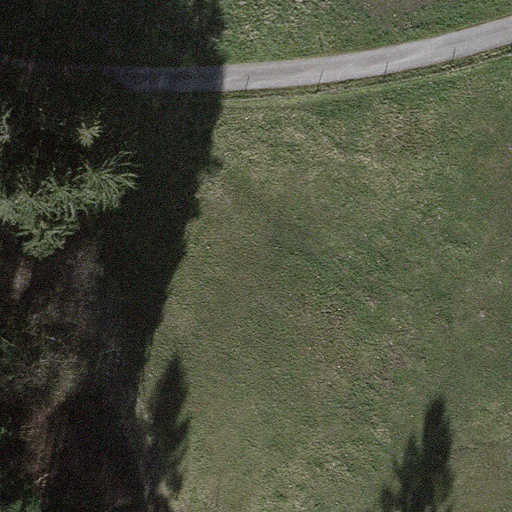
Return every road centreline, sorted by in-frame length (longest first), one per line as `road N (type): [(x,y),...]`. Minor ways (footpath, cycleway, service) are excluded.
road 1 (residential): [(511,26),(401,58),(187,74),(0,60)]
road 2 (track): [(0,278),(58,320),(147,433),(162,511)]
